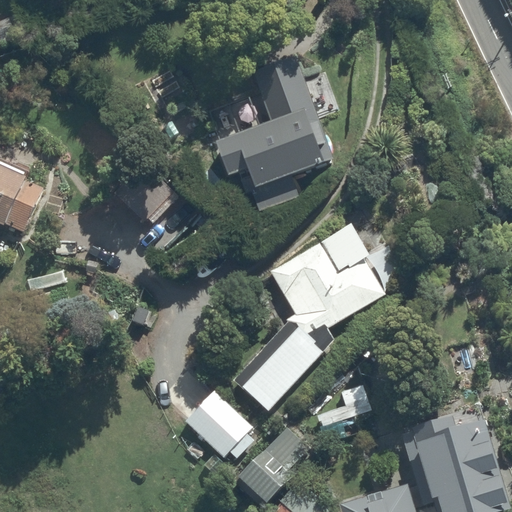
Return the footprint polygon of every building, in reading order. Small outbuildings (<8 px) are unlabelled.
[(247,188),(256,211),(295,198),(286,173),(331,157),(295,54),(250,72),(267,121),(256,124),(247,101),(205,115),(225,174),(244,167),(251,186),(247,188)] [(31,172),(0,157),(0,220),(27,233),(46,188),(27,180),(31,172)] [(368,249),(350,217),(270,270),(296,308),(287,315),(288,318),(235,374),(268,408),(334,336),(327,324),(384,291),(403,268),(389,240),(368,249)] [(371,406),(362,382),(340,391),(345,403),(318,413),(322,424),(371,406)] [(253,423),(213,387),(185,418),(224,453),(228,449),(236,455),(254,435),(247,429),(253,423)] [(480,403),(451,411),(448,400),(429,407),(431,414),(411,420),(413,425),(401,428),(408,449),(417,446),(431,488),(436,486),(444,511),(505,511),(511,510),(511,475),(491,409),(482,411),(480,403)] [(309,446),(286,421),(236,467),(263,495),(295,466),(291,462),(309,446)] [(298,474),(280,495),(299,511),(325,511),(332,505),(298,474)] [(417,511),(407,479),(398,481),(396,475),(376,482),(377,487),(338,499),(342,511),(417,511)]
